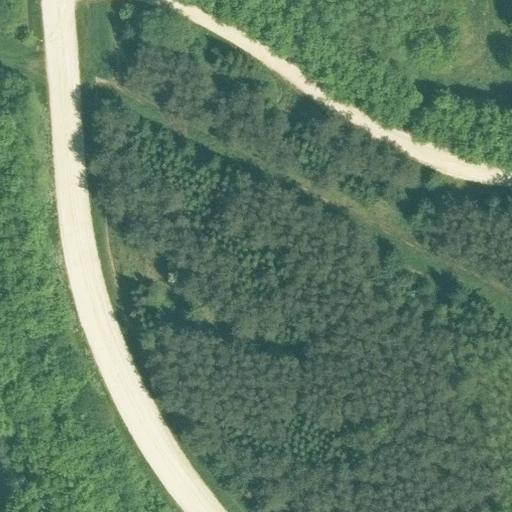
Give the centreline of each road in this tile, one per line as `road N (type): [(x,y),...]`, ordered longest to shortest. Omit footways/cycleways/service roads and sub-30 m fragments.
road 1 (track): [(206,511),(165,465),(84,296),(57,0)]
road 2 (track): [(511,176),(429,155),(378,130),(261,47),(170,0)]
